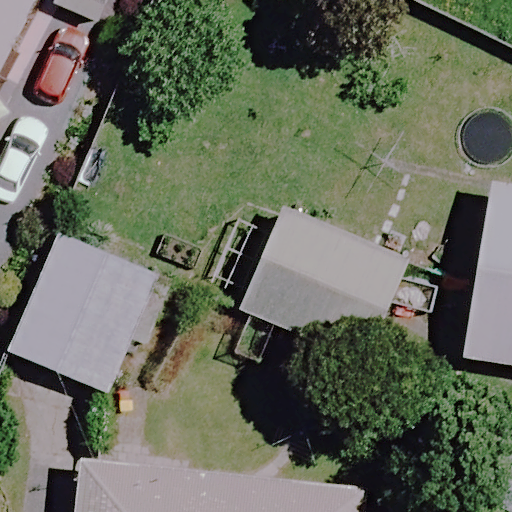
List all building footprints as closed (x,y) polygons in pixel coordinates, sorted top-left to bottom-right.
[(0,0),(0,126),(9,121),(0,108),(0,0)] [(511,197),(495,194),(468,365),(511,372),(511,197)] [(426,330),(390,316),(409,266),(281,218),(243,317),(371,365),(407,379),(426,330)] [(164,287),(59,241),(7,357),(112,404),(164,287)] [(363,511),(365,500),(86,468),(81,511),(363,511)] [(511,511),(511,487),(501,511),(511,511)]
